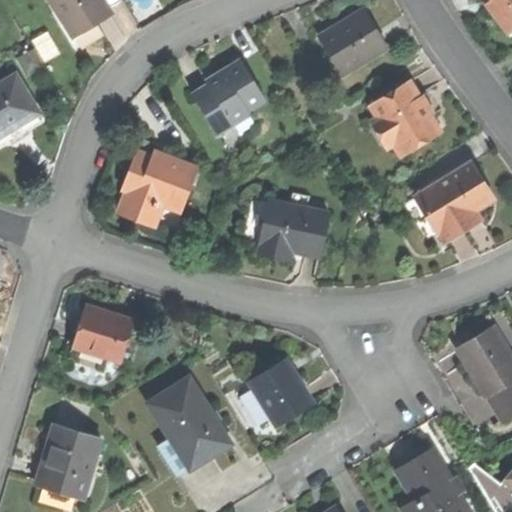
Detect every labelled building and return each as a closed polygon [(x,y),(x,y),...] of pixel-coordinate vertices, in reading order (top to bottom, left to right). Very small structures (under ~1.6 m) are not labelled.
[(49,0),(73,37),(90,27),(110,15),(100,0),(49,0)] [(493,16),(505,33),(511,28),(511,0),(488,0),(484,4),(493,16)] [(318,34),(342,73),(387,46),(363,7),(337,23),(318,34)] [(190,94),(215,135),(234,123),(232,119),(262,101),(237,59),(219,71),(221,75),(206,83),(190,94)] [(0,85),(0,143),(13,135),(41,117),(14,76),(0,85)] [(369,105),(401,157),(439,133),(424,109),(407,82),(369,105)] [(126,172),(119,191),(124,193),(117,212),(145,222),(154,199),(180,209),(195,166),(152,151),(151,156),(133,150),(126,172)] [(441,231),(446,240),(463,229),(480,219),(474,210),(492,199),(470,164),(416,198),(437,233),(441,231)] [(290,194),(288,206),(304,209),(306,197),(290,194)] [(266,202),(257,253),(278,257),(280,247),(291,249),(302,251),(319,255),(327,213),(304,209),(288,206),(266,202)] [(289,259),(291,249),(280,247),(278,257),(289,259)] [(103,311),(84,305),(71,346),(119,361),(131,320),(103,311)] [(456,350),(487,399),(511,382),(511,359),(491,327),(474,338),(456,350)] [(247,380),(274,426),(310,405),(297,383),(283,359),(247,380)] [(187,377),(146,401),(171,443),(176,451),(181,448),(191,466),(212,454),(228,444),(187,377)] [(511,382),(487,399),(503,424),(511,418),(511,382)] [(35,485),(80,498),(97,437),(52,424),(44,454),(35,485)] [(175,476),(191,466),(181,448),(176,451),(171,443),(159,450),(175,476)] [(411,461),(394,472),(412,501),(399,509),(400,511),(468,511),(430,449),(411,461)] [(492,511),(511,511),(511,498),(511,499),(511,485),(505,481),(502,484),(475,461),(466,468),(492,511)]
